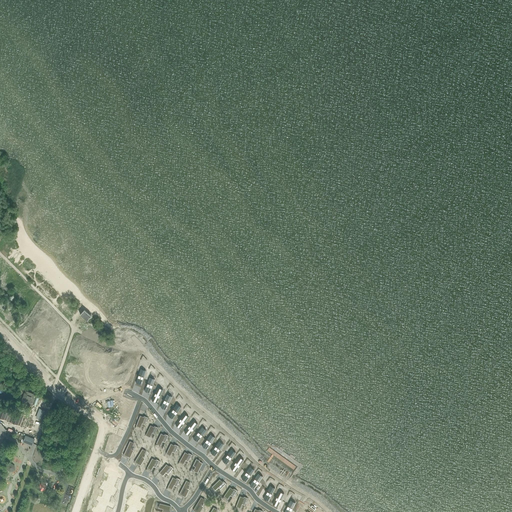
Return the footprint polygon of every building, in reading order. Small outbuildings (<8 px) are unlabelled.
[(84,309),(80,314),(87,321),(91,315),(84,309)] [(141,369),(136,382),(141,384),(146,370),(145,370),(145,371),(141,369)] [(20,371),(13,374),(16,381),(23,379),(20,371)] [(150,377),(145,391),(150,393),(155,379),(154,379),(150,378),(150,377)] [(158,387),(152,400),(157,402),(163,389),(162,389),(158,388),(158,387)] [(37,395),(27,391),(26,394),(27,394),(25,399),(24,398),(23,401),(33,405),(37,395)] [(167,394),(161,407),(165,409),(172,396),(172,397),(167,394),(168,394),(167,394)] [(177,403),(168,415),(172,418),(181,407),(181,406),(181,407),(177,404),(177,403)] [(0,405),(0,418),(6,421),(7,420),(11,409),(0,405)] [(11,409),(7,420),(9,421),(9,422),(20,426),(24,415),(11,409)] [(184,413),(176,425),(180,428),(189,416),(188,416),(184,414),(185,413),(184,413)] [(140,415),(136,426),(136,425),(140,427),(142,423),(145,424),(148,417),(147,417),(144,416),(144,417),(140,416),(140,415)] [(125,425),(126,421),(122,420),(118,430),(123,431),(124,429),(125,425)] [(193,420),(184,432),(189,435),(198,423),(197,423),(197,424),(193,421),(194,420),(193,420)] [(150,425),(146,435),(150,436),(152,432),(154,434),(155,434),(158,427),(157,427),(154,426),(154,427),(151,425),(150,425)] [(202,426),(193,438),(198,441),(206,430),(202,427),(203,427),(202,426)] [(161,433),(156,443),(157,443),(160,445),(162,441),(165,442),(169,435),(168,435),(168,436),(165,434),(164,435),(161,434),(161,433)] [(211,434),(202,446),(207,449),(215,437),(214,437),(211,434)] [(130,441),(124,455),(128,456),(131,449),(132,449),(131,449),(132,448),(133,446),(134,443),(130,441)] [(219,441),(211,452),(215,456),(224,444),(223,443),(223,444),(219,441),(220,441),(219,441)] [(171,443),(166,453),(166,454),(166,453),(170,455),(172,451),(175,452),(175,453),(178,446),(175,444),(174,446),(171,444),(171,443)] [(142,449),(135,462),(139,464),(143,457),(144,456),(145,455),(144,454),(146,451),(142,449),(143,449),(142,449)] [(231,449),(223,461),(227,464),(236,452),(235,452),(231,450),(232,449),(231,449)] [(185,452),(179,461),(180,462),(180,461),(183,463),(185,459),(188,461),(192,455),(189,453),(188,454),(185,452)] [(239,456),(231,468),(235,471),(244,459),(243,459),(243,460),(239,457),(240,457),(239,456)] [(152,458),(147,468),(151,469),(153,466),(156,467),(156,468),(160,461),(159,461),(156,459),(156,460),(152,458),(153,458),(152,458)] [(196,458),(193,465),(193,466),(193,465),(196,467),(194,471),(197,472),(197,473),(198,473),(203,463),(202,463),(199,461),(199,460),(196,459),(196,458)] [(166,464),(159,472),(159,473),(160,472),(163,475),(166,471),(168,474),(173,468),(170,466),(169,467),(166,464),(167,464),(166,464)] [(250,466),(242,478),(246,481),(254,469),(254,470),(250,467),(250,466)] [(109,473),(121,478),(123,474),(111,469),(110,470),(111,470),(109,473)] [(258,473),(250,485),(254,488),(263,476),(262,476),(258,474),(259,473),(258,473)] [(173,477),(168,487),(172,488),(174,484),(177,486),(176,486),(177,486),(180,479),(180,480),(177,478),(176,479),(173,477)] [(220,479),(212,487),(215,489),(218,486),(220,489),(226,484),(226,483),(226,484),(223,481),(222,482),(220,479)] [(186,480),(179,494),(183,496),(187,489),(188,489),(188,488),(187,488),(188,487),(188,488),(189,486),(190,483),(186,481),(186,480)] [(115,493),(117,489),(104,481),(105,482),(102,485),(105,487),(105,488),(107,488),(108,489),(107,489),(108,489),(115,493)] [(132,488),(131,491),(137,495),(138,491),(142,493),(144,490),(135,485),(133,489),(132,488)] [(270,485),(263,498),(268,501),(275,488),(274,488),(270,486),(271,485),(270,485)] [(230,487),(224,496),(227,498),(230,495),(233,496),(232,497),(233,497),(237,490),(237,491),(234,489),(233,490),(230,487)] [(279,491),(273,504),(277,506),(284,493),(283,493),(279,491),(280,491),(279,491)] [(240,496),(236,506),(240,507),(242,503),(245,505),(244,505),(245,505),(248,498),(247,498),(244,497),(244,498),(240,496)] [(201,497),(193,510),(196,511),(197,511),(201,505),(202,506),(202,505),(202,504),(203,503),(205,500),(201,497)] [(129,501),(127,504),(133,507),(135,504),(139,506),(141,502),(132,498),(130,502),(129,501)] [(115,504),(103,499),(102,503),(101,503),(113,508),(115,504)] [(291,500),(284,511),(290,511),(295,502),(295,503),(291,500)] [(160,503),(159,507),(163,508),(163,511),(169,511),(170,510),(169,510),(170,506),(160,503)]
